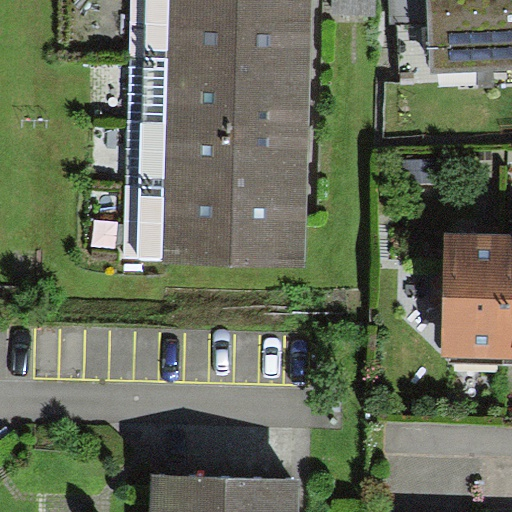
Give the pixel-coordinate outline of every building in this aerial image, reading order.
[(127,0),(126,126),(307,128),(308,0),(127,0)] [(474,68),(472,0),(425,0),(428,70),(474,68)] [(511,0),(472,0),(474,68),(511,67),(511,0)] [(304,263),(307,128),(126,126),(123,257),(304,263)] [(498,357),(499,234),(446,233),(444,356),(498,357)] [(511,234),(499,234),(498,357),(511,357),(511,234)] [(157,511),(299,511),(300,482),(158,478),(157,511)]
